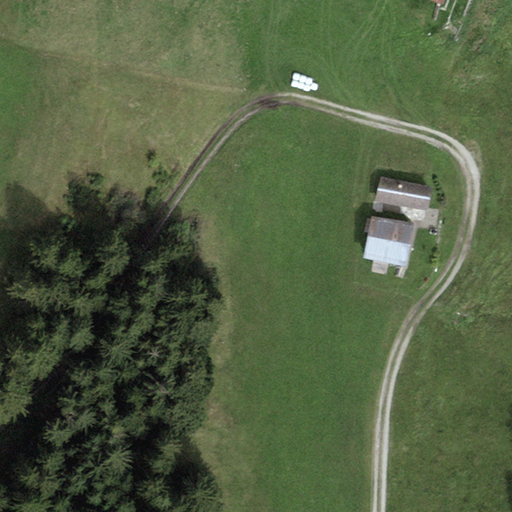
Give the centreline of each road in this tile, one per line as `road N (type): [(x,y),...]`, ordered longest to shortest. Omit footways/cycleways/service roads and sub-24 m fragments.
road 1 (track): [(80,326),(248,104),(276,94),(460,144)]
road 2 (track): [(384,511),(388,387),(425,306),(466,246),(478,175),(460,144)]
